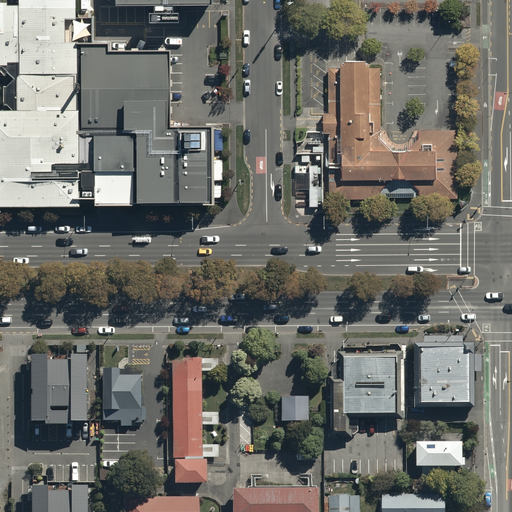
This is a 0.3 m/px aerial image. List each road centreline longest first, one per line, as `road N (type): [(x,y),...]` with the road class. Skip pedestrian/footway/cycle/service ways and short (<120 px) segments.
road 1 (primary): [(506,306),(0,308)]
road 2 (primary): [(0,251),(266,250)]
road 3 (unclassified): [(265,0),(266,250)]
road 4 (tertiary): [(506,0),(507,248)]
road 5 (primary): [(266,250),(507,248)]
road 6 (tertiary): [(506,306),(507,511)]
